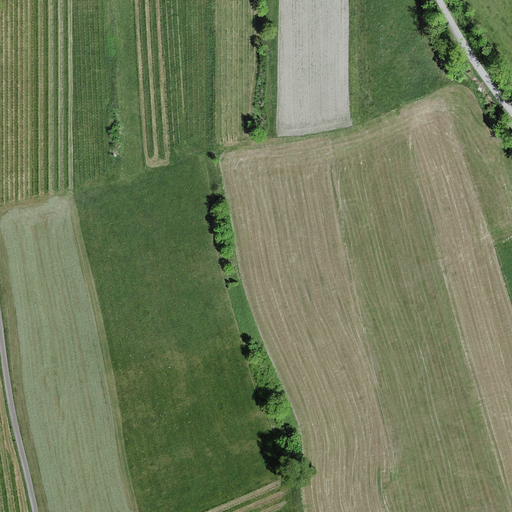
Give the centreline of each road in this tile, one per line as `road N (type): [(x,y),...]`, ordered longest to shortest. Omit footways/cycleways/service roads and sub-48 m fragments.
road 1 (track): [(36,511),(0,331)]
road 2 (track): [(439,0),(511,111)]
